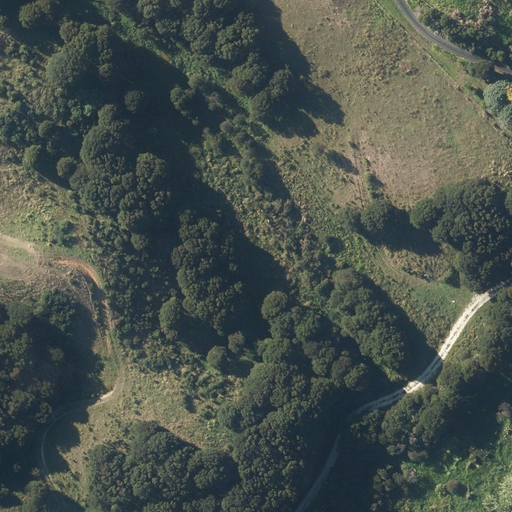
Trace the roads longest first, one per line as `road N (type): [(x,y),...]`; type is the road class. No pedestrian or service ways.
road 1 (track): [(64,511),(44,485),(34,443),(46,408),(99,396),(115,382),(99,291),(86,261),(0,244)]
road 2 (track): [(291,511),(357,415),(414,384),(476,307),(511,279)]
road 3 (track): [(511,71),(427,34),(398,0)]
